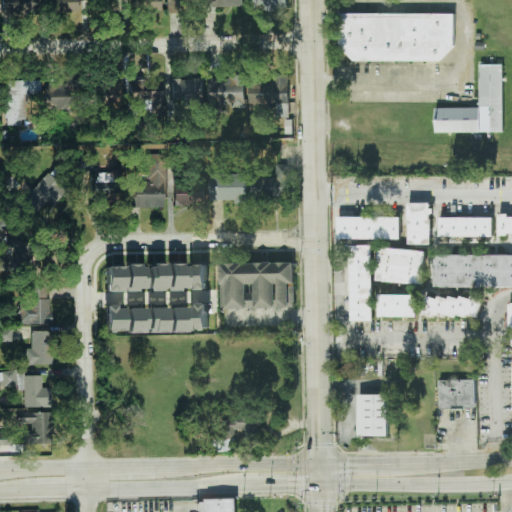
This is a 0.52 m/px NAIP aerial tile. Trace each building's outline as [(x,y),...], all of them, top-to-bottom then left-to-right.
[(29,0),(0,0),(1,14),(28,14),(28,0),(29,0)] [(138,0),(139,12),(160,11),(159,0),(138,0)] [(166,0),(166,8),(196,9),(196,0),(166,0)] [(212,0),(212,8),(244,7),(243,0),(212,0)] [(250,0),(251,9),(288,8),(287,0),(250,0)] [(342,14),(455,14),(455,46),(438,63),(342,63),(342,14)] [(435,108),(479,107),(477,66),(502,65),(502,132),(434,133),(435,108)] [(213,79),(214,108),(246,106),(244,78),(213,79)] [(115,110),(116,100),(124,100),(124,79),(84,79),(84,110),(115,110)] [(203,103),(203,79),(171,79),(171,103),(203,103)] [(271,110),(271,96),(289,95),(288,79),(249,80),(250,110),(271,110)] [(40,95),(40,80),(3,80),(3,125),(25,125),(25,95),(40,95)] [(151,101),(151,108),(161,108),(163,82),(134,81),(133,100),(151,101)] [(45,83),(46,112),(80,111),(79,82),(45,83)] [(286,118),(285,134),(292,135),(293,121),(288,121),(289,104),(276,104),(275,118),(286,118)] [(164,206),(163,163),(146,163),(146,181),(129,181),(130,207),(164,206)] [(291,165),(277,164),(277,177),(251,177),(251,198),(282,198),(282,185),(291,185),(291,165)] [(92,201),(114,202),(115,173),(93,172),(92,201)] [(22,203),(37,217),(64,188),(49,174),(22,203)] [(248,175),(211,174),(210,200),(235,201),(235,204),(246,204),(248,175)] [(173,205),(204,206),(205,185),(174,184),(173,205)] [(408,244),(431,245),(432,203),(409,203),(408,244)] [(499,236),(511,236),(511,215),(499,216),(499,236)] [(338,239),(401,240),(401,217),(338,217),(338,239)] [(440,237),(493,237),(493,218),(440,218),(440,237)] [(426,251),(388,249),(387,264),(386,264),(385,281),(424,284),(426,251)] [(371,283),(373,254),(362,254),(361,266),(353,265),(352,293),(364,293),(365,282),(371,283)] [(511,255),(435,255),(435,287),(511,287),(511,255)] [(294,262),(220,264),(221,309),(293,307),(292,284),(294,284),(294,262)] [(207,263),(105,266),(106,292),(146,290),(146,291),(188,290),(208,290),(207,263)] [(22,324),(49,324),(49,286),(22,285),(22,324)] [(481,302),(428,293),(424,312),(478,322),(481,302)] [(379,317),(417,318),(417,295),(379,295),(379,317)] [(167,306),(105,307),(105,330),(127,330),(127,333),(167,332),(167,306)] [(207,306),(168,306),(169,332),(187,332),(186,329),(208,329),(207,306)] [(0,340),(11,341),(11,328),(0,328),(0,340)] [(51,363),(51,331),(31,331),(31,348),(26,348),(27,364),(51,363)] [(50,406),(49,387),(41,387),(41,375),(24,376),(23,369),(0,369),(0,384),(17,384),(17,390),(23,389),(24,407),(50,406)] [(475,380),(439,380),(440,409),(475,409),(475,380)] [(389,436),(389,395),(358,395),(358,437),(389,436)] [(23,429),(23,444),(51,444),(51,412),(17,412),(17,423),(30,423),(30,429),(23,429)] [(217,452),(236,452),(236,440),(258,440),(258,418),(218,418),(217,452)] [(236,511),(236,499),(196,500),(196,511),(236,511)]
